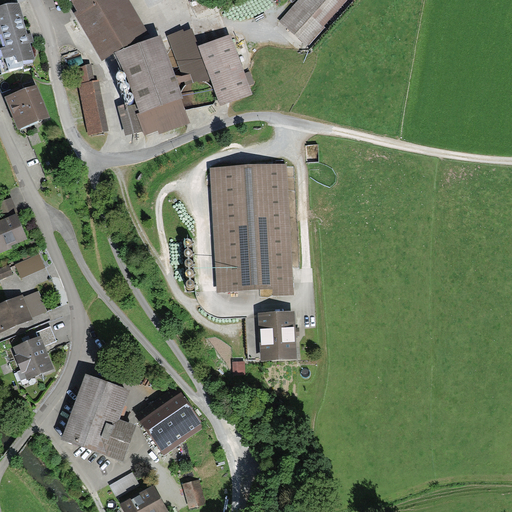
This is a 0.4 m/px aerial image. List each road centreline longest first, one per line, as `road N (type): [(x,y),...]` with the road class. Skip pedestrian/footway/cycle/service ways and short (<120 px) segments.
road 1 (residential): [(0,121),(77,325),(62,386),(0,470)]
road 2 (unclassified): [(207,411),(202,390),(122,268),(90,163)]
road 3 (track): [(212,300),(187,300),(176,290),(132,214),(117,159)]
road 4 (residential): [(90,163),(70,131),(33,0)]
